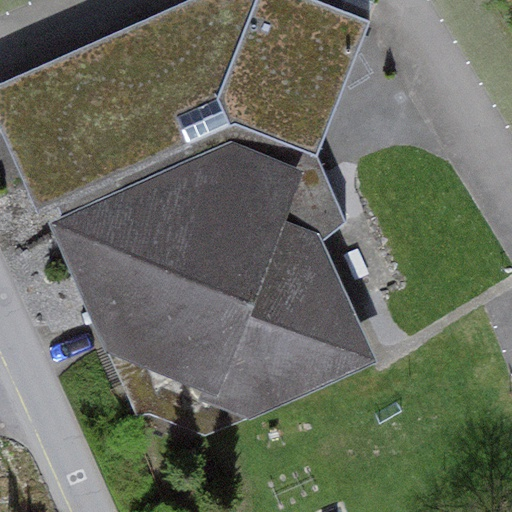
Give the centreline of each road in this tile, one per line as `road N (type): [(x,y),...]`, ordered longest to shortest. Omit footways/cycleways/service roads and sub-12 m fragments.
road 1 (residential): [(0,309),(89,511)]
road 2 (unknown): [(511,175),(415,0)]
